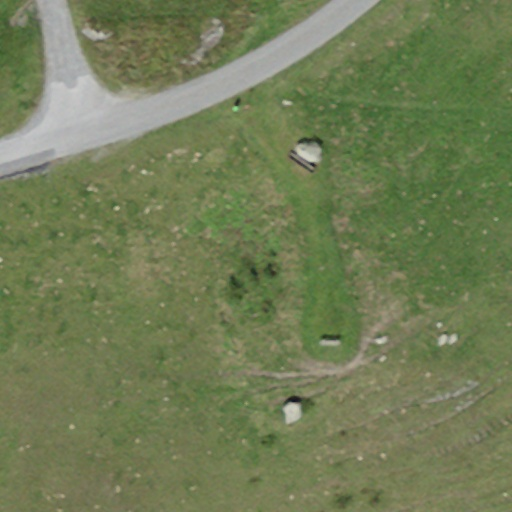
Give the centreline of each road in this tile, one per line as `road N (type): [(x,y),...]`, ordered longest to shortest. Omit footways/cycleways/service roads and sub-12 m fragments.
road 1 (track): [(364,0),(266,76),(77,125),(0,157)]
road 2 (track): [(77,125),(39,0)]
